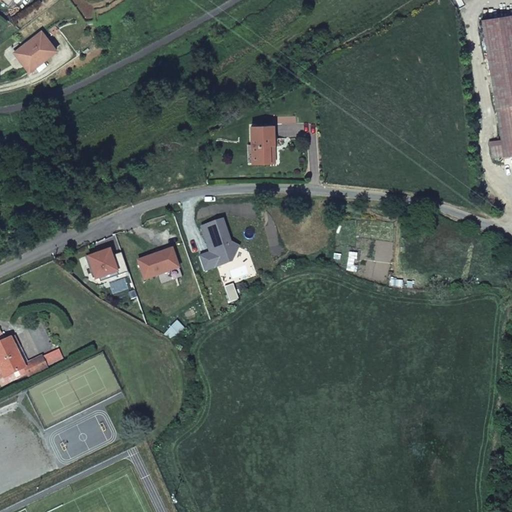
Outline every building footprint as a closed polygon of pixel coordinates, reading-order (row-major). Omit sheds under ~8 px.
[(496,106),(511,103),(511,15),(481,21),(496,106)] [(41,32),(14,53),(29,72),(56,51),(41,32)] [(502,145),(491,147),(493,159),(511,156),(511,103),(496,106),(501,140),(502,145)] [(273,145),(273,126),(251,127),(252,163),(270,163),(269,145),(273,145)] [(223,219),(200,227),(208,252),(199,256),(204,272),(231,263),(240,246),(231,242),(223,219)] [(94,281),(119,273),(110,249),(86,258),(94,281)] [(144,280),(178,268),(172,249),(138,261),(144,280)] [(239,299),(233,283),(224,287),(230,303),(239,299)] [(164,334),(173,342),(186,328),(177,320),(164,334)] [(15,336),(11,338),(0,343),(0,369),(1,371),(4,378),(25,368),(23,365),(15,347),(19,345),(15,336)] [(28,377),(48,367),(42,356),(23,365),(25,368),(27,373),(27,374),(28,377)] [(0,383),(1,386),(27,374),(27,373),(25,368),(4,378),(1,371),(0,371),(0,383)]
